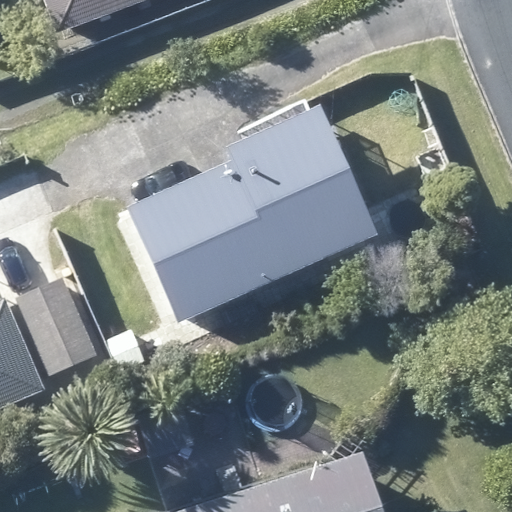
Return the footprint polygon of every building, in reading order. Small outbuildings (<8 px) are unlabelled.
[(51,0),(52,1),(60,22),(65,34),(155,0),(51,0)] [(185,326),(388,235),(331,105),(313,114),(243,145),(234,148),(240,161),(214,173),(201,178),(133,208),(185,326)] [(0,237),(69,209),(51,164),(47,158),(0,177),(0,237)] [(30,409),(14,376),(0,382),(0,415),(3,422),(30,409)] [(390,511),(372,452),(356,457),(185,511),(390,511)]
